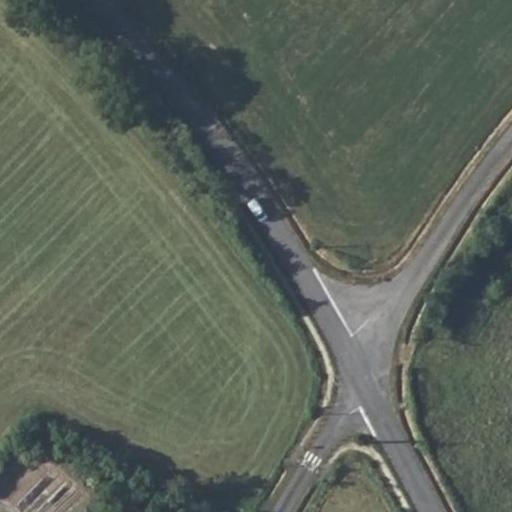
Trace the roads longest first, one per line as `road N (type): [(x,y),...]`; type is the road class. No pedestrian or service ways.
road 1 (unclassified): [(92,0),(272,227),(347,346)]
road 2 (unclassified): [(347,346),(430,259),(511,142)]
road 3 (unclassified): [(371,399),(325,446),(281,511)]
road 4 (unclassified): [(371,399),(430,511)]
